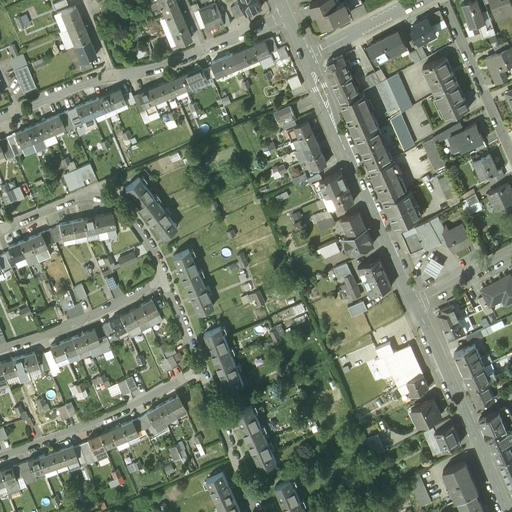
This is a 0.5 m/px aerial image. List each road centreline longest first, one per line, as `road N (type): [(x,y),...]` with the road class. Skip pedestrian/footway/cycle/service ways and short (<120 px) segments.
road 1 (residential): [(285,14),(153,69),(83,81),(0,116)]
road 2 (tertiary): [(414,305),(302,55)]
road 3 (tertiary): [(508,511),(414,305)]
road 4 (residential): [(201,370),(0,457)]
road 5 (residential): [(166,277),(118,206),(92,196),(0,230)]
road 6 (residential): [(0,350),(81,321),(166,277)]
road 7 (residential): [(443,0),(511,160)]
road 8 (residential): [(258,511),(201,370)]
road 9 (residential): [(421,0),(302,55)]
